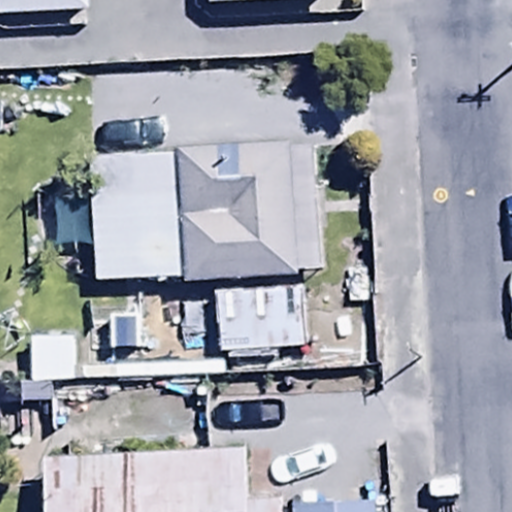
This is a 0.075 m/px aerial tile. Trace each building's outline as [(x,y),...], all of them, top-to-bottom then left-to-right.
[(0,0),(0,16),(85,15),(84,0),(0,0)] [(178,150),(182,282),(305,278),(301,146),(178,150)] [(182,282),(178,150),(87,153),(92,286),(182,282)] [(302,287),(212,290),(214,354),(304,351),(302,287)] [(82,316),(81,354),(139,355),(139,316),(82,316)] [(249,446),(203,446),(204,454),(44,458),(45,511),(377,511),(377,502),(250,505),(249,446)]
